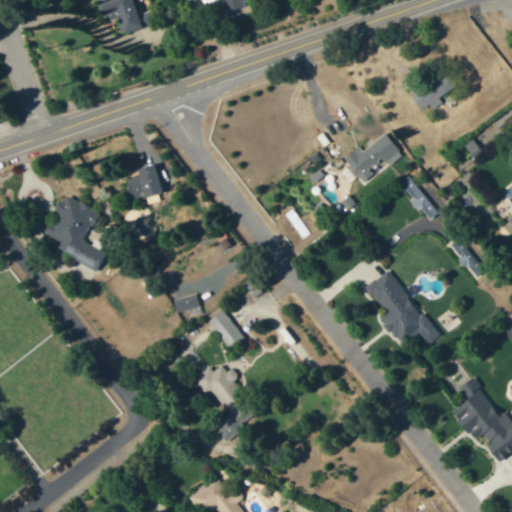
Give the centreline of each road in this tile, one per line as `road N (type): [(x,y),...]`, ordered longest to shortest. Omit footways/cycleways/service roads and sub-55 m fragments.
road 1 (residential): [(161,94),(202,159),(477,511)]
road 2 (tertiary): [(0,148),(431,0)]
road 3 (residential): [(0,230),(130,406),(124,424),(13,511)]
road 4 (residential): [(41,135),(0,13)]
